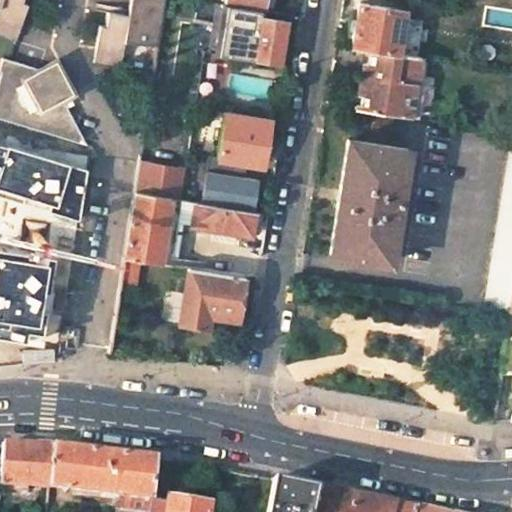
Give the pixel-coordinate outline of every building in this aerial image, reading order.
[(0,0),(0,33),(17,38),(27,4),(21,2),(21,0),(0,0)] [(157,42),(163,0),(127,0),(126,7),(125,14),(118,13),(119,6),(93,2),(92,8),(105,10),(103,25),(97,24),(91,61),(119,66),(123,40),(156,46),(157,42)] [(224,0),(224,2),(263,8),(264,0),(224,0)] [(277,63),(284,20),(259,16),(260,10),(216,2),(207,51),(277,63)] [(403,10),(359,2),(351,46),(368,49),(396,53),(416,56),(421,26),(401,22),(403,10)] [(396,53),(368,49),(359,108),(429,119),(434,85),(411,82),(415,56),(396,53)] [(0,118),(76,142),(77,141),(79,139),(79,134),(72,119),(68,117),(70,110),(64,98),(71,94),(68,88),(71,86),(58,60),(41,69),(4,59),(0,70),(0,71),(4,73),(0,87),(0,118)] [(161,97),(149,95),(144,126),(155,128),(161,97)] [(269,118),(224,110),(216,158),(261,165),(269,118)] [(511,135),(510,135),(482,312),(509,316),(511,297),(511,135)] [(407,148),(347,139),(329,252),(388,262),(407,148)] [(89,172),(0,145),(0,199),(81,223),(89,172)] [(217,156),(207,154),(200,201),(253,210),(258,178),(243,176),(244,168),(234,166),(235,161),(216,158),(217,156)] [(180,169),(138,162),(134,191),(176,198),(180,169)] [(176,198),(134,191),(123,257),(137,259),(184,266),(185,258),(171,257),(177,216),(191,219),(190,223),(249,233),(253,210),(194,200),(176,198)] [(57,262),(0,253),(0,340),(44,348),(57,262)] [(137,259),(123,257),(118,287),(133,288),(137,259)] [(242,275),(188,267),(178,324),(206,328),(208,314),(236,318),(242,275)] [(131,301),(117,298),(114,314),(129,316),(131,301)] [(511,327),(508,327),(500,372),(511,372),(511,327)] [(22,445),(1,444),(0,456),(0,485),(49,488),(52,446),(22,445)] [(76,449),(52,446),(49,488),(100,494),(116,496),(114,511),(148,511),(153,459),(126,455),(76,449)] [(291,483),(273,479),(267,511),(309,511),(314,488),(291,483)] [(359,497),(314,488),(309,511),(412,511),(414,508),(413,508),(359,497)] [(165,511),(167,499),(150,496),(148,511),(165,511)] [(167,499),(165,511),(206,511),(208,504),(167,498),(167,499)]
